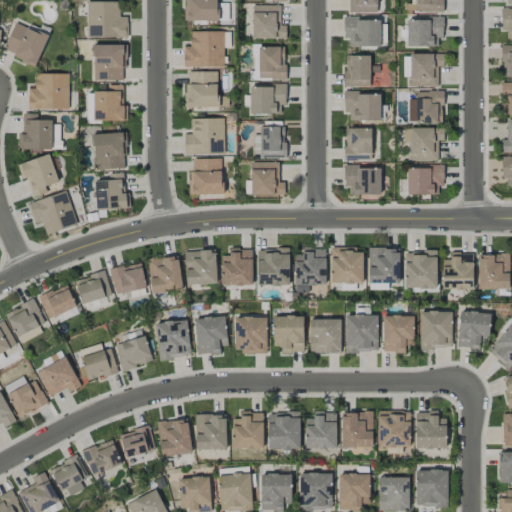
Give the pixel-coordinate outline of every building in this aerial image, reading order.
[(216,0),(183,0),(184,21),(219,20),(219,4),(216,4),(216,0)] [(348,0),(348,13),(377,12),(376,0),(348,0)] [(442,11),(441,0),(410,0),(411,12),(442,11)] [(119,1),(86,2),(87,38),(127,37),(127,16),(119,16),(119,1)] [(280,5),(252,5),(252,38),(285,38),(285,25),(280,25),(280,5)] [(503,39),(511,38),(511,10),(502,11),(503,39)] [(345,46),(380,46),(380,18),(345,18),(345,46)] [(406,46),(437,46),(437,38),(442,38),(443,18),(407,18),(406,46)] [(36,65),(47,35),(14,22),(3,53),(36,65)] [(184,67),(223,67),(223,31),(190,31),(190,46),(184,46),(184,67)] [(93,81),(125,80),(124,44),(93,45),(93,81)] [(511,45),(501,45),(502,77),(511,77),(511,45)] [(284,79),(285,47),(258,46),(258,78),(284,79)] [(443,54),(410,53),(409,86),(437,86),(438,66),(443,67),(443,54)] [(344,86),(369,86),(370,55),(344,55),(344,86)] [(217,72),(185,71),(185,107),(217,108),(217,72)] [(68,74),(35,73),(35,89),(28,89),(28,109),(68,109),(68,74)] [(511,82),(502,83),(502,115),(511,114),(511,82)] [(127,120),(126,106),(123,106),(122,85),(107,85),(107,91),(93,91),(94,121),(127,120)] [(280,113),(280,105),(285,105),(285,85),(249,86),(249,113),(280,113)] [(442,122),(442,91),(415,91),(415,98),(407,99),(408,122),(442,122)] [(349,121),(380,120),(379,92),(343,93),(343,113),(348,113),(349,121)] [(190,119),(190,134),(183,134),(184,154),(224,154),(223,118),(190,119)] [(511,152),(511,119),(506,119),(506,140),(501,140),(500,152),(511,152)] [(285,127),(260,126),(260,135),(254,135),(253,156),(284,157),(285,127)] [(443,127),(409,128),(409,161),(438,161),(437,140),(443,140),(443,127)] [(371,128),(345,128),(344,160),(370,160),(371,128)] [(93,134),(94,169),(126,168),(124,133),(93,134)] [(58,182),(49,154),(19,164),(30,198),(46,193),(44,186),(58,182)] [(511,186),(511,156),(501,157),(502,178),(506,178),(506,187),(511,186)] [(221,159),(189,159),(190,195),(222,194),(221,159)] [(278,162),(251,162),(250,195),(284,196),(284,182),(278,182),(278,162)] [(407,167),(407,195),(437,194),(437,186),(443,186),(443,166),(407,167)] [(348,195),(380,194),(380,167),(343,167),(344,187),(348,187),(348,195)] [(123,173),(108,174),(109,180),(94,181),(96,210),(129,208),(128,193),(124,193),(123,173)] [(33,223),(41,221),(45,233),(75,225),(66,191),(27,202),(33,223)] [(221,255),(222,286),(252,285),(251,248),(229,249),(229,255),(221,255)] [(289,285),(288,248),(257,249),(257,285),(289,285)] [(325,285),(324,248),(301,248),(302,254),(293,254),(294,292),(309,292),(308,285),(325,285)] [(331,248),(330,282),(362,283),(363,249),(331,248)] [(387,289),(387,283),(399,283),(398,248),(368,248),(368,290),(387,289)] [(216,284),(215,251),(184,251),(185,285),(216,284)] [(436,288),(436,251),(403,251),(404,289),(436,288)] [(472,253),(449,253),(450,259),(441,259),(442,290),(473,289),(472,253)] [(478,289),(509,289),(508,254),(477,254),(478,289)] [(181,290),(178,256),(147,259),(151,293),(181,290)] [(114,294),(145,289),(141,264),(110,268),(114,294)] [(111,295),(104,271),(74,280),(82,304),(111,295)] [(75,306),(65,284),(38,297),(48,319),(75,306)] [(4,314),(19,342),(47,327),(32,299),(4,314)] [(419,311),(420,349),(451,348),(451,311),(419,311)] [(490,313),(459,311),(457,348),(479,349),(479,339),(488,339),(490,313)] [(344,316),(344,353),(377,352),(377,315),(344,316)] [(193,318),(196,355),(220,353),(219,347),(227,346),(224,316),(193,318)] [(273,346),(279,346),(279,353),(303,352),(302,316),(272,316),(273,346)] [(382,316),(382,352),(404,352),(404,338),(413,338),(413,316),(382,316)] [(266,317),(233,317),(233,352),(266,353),(266,317)] [(158,360),(190,356),(186,319),(154,323),(158,360)] [(340,319),(309,319),(309,354),(340,353),(340,319)] [(0,352),(16,345),(3,320),(0,321),(0,352)] [(511,369),(511,324),(510,323),(487,352),(511,371),(511,369)] [(152,361),(144,335),(114,345),(122,371),(152,361)] [(111,348),(102,350),(100,344),(79,349),(87,381),(117,373),(111,348)] [(69,392),(80,386),(65,356),(35,372),(48,397),(66,388),(69,392)] [(511,406),(511,374),(502,377),(508,408),(511,406)] [(26,384),(23,376),(2,386),(17,418),(46,403),(35,380),(26,384)] [(0,423),(1,423),(3,427),(15,421),(0,392),(0,423)] [(410,411),(377,411),(376,447),(409,447),(410,411)] [(446,448),(445,418),(437,418),(437,411),(414,412),(415,449),(446,448)] [(232,448),(263,448),(262,412),(239,412),(239,418),(231,418),(232,448)] [(299,412),(267,412),(268,449),(299,449),(299,412)] [(336,412),(313,412),(313,418),(304,418),(304,448),(335,449),(336,412)] [(371,447),(372,412),(341,412),(340,447),(371,447)] [(511,413),(502,414),(502,446),(511,446),(511,413)] [(195,450),(226,449),(225,414),(194,415),(195,450)] [(159,456),(190,454),(188,420),(157,422),(159,456)] [(155,449),(148,426),(118,434),(126,458),(155,449)] [(93,477),(122,464),(111,439),(82,452),(93,477)] [(511,451),(497,452),(498,483),(511,482),(511,451)] [(80,481),(87,478),(77,456),(51,467),(64,497),(83,489),(80,481)] [(447,470),(415,470),(414,506),(447,507),(447,470)] [(331,473),(299,472),(298,509),(330,510),(331,473)] [(251,509),(250,473),(218,475),(219,511),(251,509)] [(282,511),(282,504),(291,504),(290,473),(259,474),(260,511),(282,511)] [(338,510),(360,510),(360,504),(369,504),(369,474),(338,474),(338,510)] [(208,477),(177,478),(178,510),(197,509),(197,503),(209,503),(208,477)] [(408,477),(378,477),(377,510),(408,511),(408,477)] [(129,511),(165,511),(155,489),(125,503),(129,511)] [(511,511),(511,489),(505,489),(505,498),(499,498),(499,511),(511,511)] [(0,511),(20,511),(13,491),(0,496),(0,511)]
